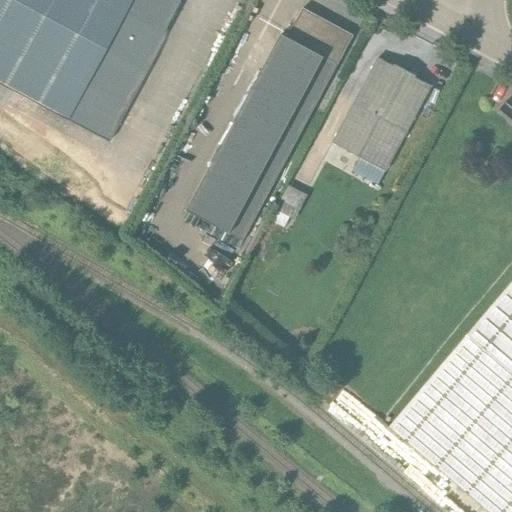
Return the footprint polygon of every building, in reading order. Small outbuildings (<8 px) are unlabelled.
[(176,0),(0,0),(0,84),(106,141),(182,2),(176,0)] [(244,241),(355,35),(304,8),(288,38),(281,34),(187,211),(244,241)] [(227,33),(239,38),(249,16),(238,11),(227,33)] [(352,172),(378,186),(432,86),(416,78),(417,76),(395,64),(394,66),(378,58),(332,143),(360,157),(352,172)] [(289,185),(270,221),(284,229),(290,218),(294,220),(308,196),(289,185)] [(511,511),(511,283),(391,429),(489,511),(511,511)]
